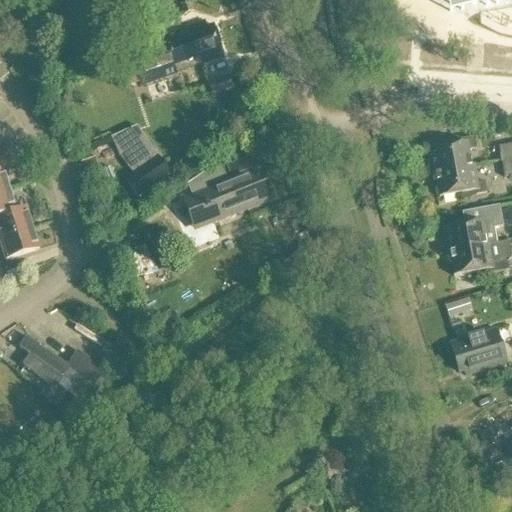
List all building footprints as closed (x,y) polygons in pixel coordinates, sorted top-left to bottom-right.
[(190,3),(180,7),(183,17),(194,13),(190,3)] [(201,67),(224,59),(213,27),(206,30),(204,23),(127,50),(140,88),(190,70),(187,63),(198,59),(201,67)] [(229,79),(208,86),(213,101),(234,93),(229,79)] [(153,128),(122,142),(130,160),(161,146),(153,128)] [(471,169),(471,168),(468,152),(475,151),(473,139),(462,141),(463,145),(427,152),(432,176),(434,176),(434,175),(471,169)] [(511,146),(498,149),(501,163),(511,161),(511,146)] [(159,159),(125,182),(138,200),(171,177),(159,159)] [(230,181),(200,193),(213,226),(273,202),(262,174),(255,177),(253,172),(252,172),(247,160),(225,169),(230,181)] [(504,180),(511,178),(511,161),(501,163),(504,180)] [(434,175),(434,176),(439,200),(474,193),(475,197),(486,195),(484,183),(476,185),(473,168),(471,168),(471,169),(434,175)] [(0,171),(0,194),(9,192),(2,171),(0,171)] [(0,218),(16,213),(16,212),(9,192),(0,194),(0,218)] [(169,209),(180,229),(199,218),(188,199),(169,209)] [(446,255),(449,255),(449,254),(485,247),(488,246),(496,245),(494,231),(503,229),(499,208),(461,214),(464,226),(442,230),(446,255)] [(16,212),(16,213),(0,218),(0,240),(32,231),(25,209),(16,212)] [(39,252),(32,231),(0,240),(0,250),(1,250),(5,263),(39,252)] [(508,244),(496,246),(496,245),(488,246),(485,247),(449,254),(449,255),(453,278),(489,272),(490,276),(508,272),(507,264),(511,259),(508,244)] [(467,302),(446,308),(449,320),(471,313),(467,302)] [(466,378),(507,365),(496,332),(450,346),(459,375),(465,373),(466,378)] [(66,367),(26,339),(18,350),(29,357),(22,367),(56,390),(62,381),(61,380),(67,370),(69,369),(66,367)] [(105,345),(97,357),(109,365),(117,352),(105,345)] [(77,353),(66,367),(69,369),(67,370),(82,380),(92,388),(98,392),(109,376),(77,353)] [(0,379),(9,387),(1,396),(15,408),(22,400),(30,407),(42,392),(2,357),(0,358),(0,379)] [(82,380),(70,397),(81,404),(92,388),(82,380)] [(511,400),(465,416),(489,486),(511,477),(511,400)]
